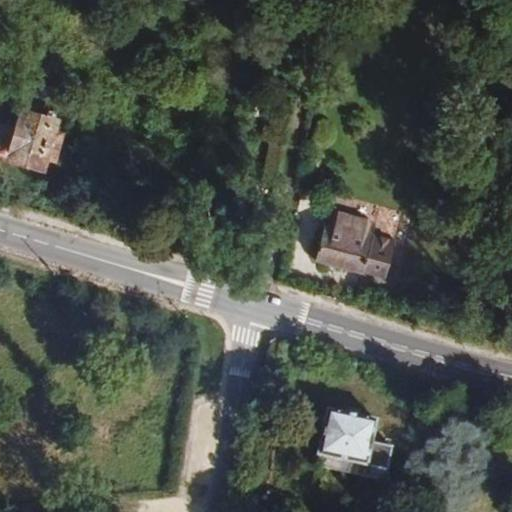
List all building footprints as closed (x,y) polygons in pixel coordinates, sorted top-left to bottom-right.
[(292,86),(311,0),(286,0),(276,44),(289,48),(281,83),(292,86)] [(271,183),(291,92),(281,89),(259,180),(271,183)] [(19,102),(7,142),(48,155),(50,152),(71,158),(78,133),(57,126),(60,115),(19,102)] [(331,190),(313,255),(362,269),(362,266),(384,272),(402,209),(331,190)] [(242,205),(238,219),(249,222),(253,208),(242,205)] [(477,410),(481,396),(450,387),(445,401),(477,410)] [(371,439),(376,417),(325,406),(314,452),(323,454),(383,469),(385,469),(391,444),(371,439)] [(383,469),(323,454),(321,465),(381,479),(383,469)]
